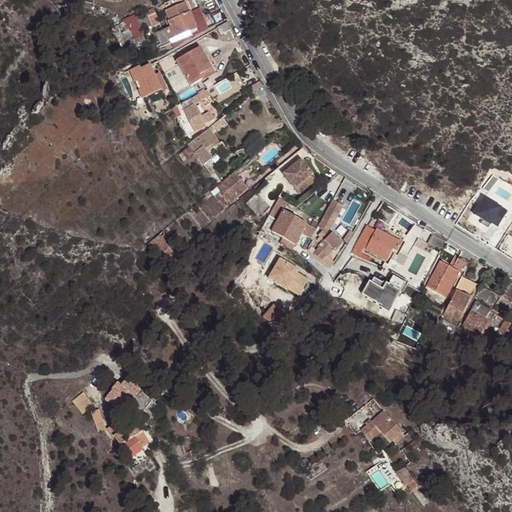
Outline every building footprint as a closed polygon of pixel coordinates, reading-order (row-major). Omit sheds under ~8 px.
[(168,2),(159,5),(162,11),(167,10),(173,26),(166,29),(171,40),(197,28),(196,25),(204,21),(200,9),(191,13),(185,0),(172,0),(168,2)] [(153,8),(146,11),(147,14),(152,26),(160,23),(153,8)] [(152,26),(147,14),(135,19),(140,31),(152,26)] [(229,21),(219,26),(223,33),(233,28),(229,21)] [(190,85),(216,71),(203,45),(176,59),(179,65),(190,85)] [(160,58),(165,67),(175,62),(170,52),(160,58)] [(139,69),(151,94),(161,90),(154,75),(149,64),(139,69)] [(190,85),(179,65),(167,72),(177,92),(190,85)] [(146,97),(151,94),(139,69),(138,66),(133,69),(146,97)] [(154,75),(161,90),(166,88),(159,73),(154,75)] [(247,87),(250,94),(261,84),(259,81),(247,87)] [(206,90),(199,93),(203,100),(209,96),(206,90)] [(199,93),(182,103),(185,109),(195,104),(203,100),(199,93)] [(200,116),(195,104),(185,109),(183,110),(193,132),(205,127),(204,124),(200,116)] [(208,113),(200,116),(204,124),(211,120),(208,113)] [(217,132),(230,124),(226,117),(213,126),(217,132)] [(328,139),(337,130),(333,126),(331,127),(328,123),(322,129),(325,132),(324,134),(328,139)] [(288,133),(286,128),(273,139),(275,143),(288,133)] [(207,130),(194,141),(199,147),(190,154),(201,166),(218,153),(213,148),(218,144),(207,130)] [(194,141),(185,147),(190,154),(199,147),(194,141)] [(300,161),(283,176),(294,189),(312,175),(300,161)] [(244,164),(219,184),(231,198),(234,201),(247,190),(237,177),(248,168),(244,164)] [(312,175),(294,189),(299,195),(316,181),(312,175)] [(219,184),(213,190),(225,204),(231,198),(219,184)] [(271,209),(256,194),(246,205),(260,219),(271,209)] [(476,215),(499,228),(508,211),(486,198),(476,215)] [(305,227),(282,213),(287,204),(279,200),(268,217),(277,222),(271,232),(295,245),(296,243),(305,227)] [(329,230),(330,229),(342,207),(332,202),(318,228),(322,231),(318,235),(325,242),(312,255),(321,261),(326,256),(332,250),(334,251),(342,243),(329,230)] [(306,225),(305,227),(296,243),(307,249),(312,240),(316,232),(306,225)] [(366,228),(356,245),(365,250),(386,260),(385,264),(395,269),(405,252),(395,246),(398,241),(376,229),(375,233),(366,228)] [(159,235),(152,241),(162,254),(170,248),(162,238),(159,235)] [(354,247),(350,254),(361,258),(365,250),(356,245),(354,247)] [(326,256),(321,261),(331,269),(336,262),(326,256)] [(456,274),(460,277),(469,262),(458,256),(449,270),(456,274)] [(271,280),(289,291),(290,290),(301,296),(310,281),(299,275),(300,272),(281,261),(271,280)] [(453,281),(456,274),(449,270),(440,265),(436,272),(453,281)] [(354,266),(350,276),(367,283),(371,275),(354,266)] [(453,281),(436,272),(432,280),(428,287),(445,297),(453,281)] [(397,273),(395,276),(410,283),(410,282),(397,273)] [(410,283),(395,276),(393,278),(407,287),(410,283)] [(466,301),(469,302),(478,287),(460,277),(452,292),(466,301)] [(478,287),(469,302),(472,304),(488,314),(489,315),(498,299),(478,287)] [(449,298),(443,312),(456,320),(466,301),(452,292),(449,298)] [(264,316),(279,331),(290,318),(275,304),(264,316)] [(488,314),(472,304),(469,309),(485,319),(488,314)] [(487,320),(485,319),(469,309),(461,323),(478,334),(487,320)] [(101,401),(131,422),(148,399),(120,380),(115,386),(112,383),(107,391),(108,391),(101,401)] [(68,405),(79,417),(89,408),(78,396),(68,405)] [(95,411),(88,414),(95,433),(103,430),(95,411)] [(404,438),(383,413),(361,433),(367,441),(378,433),(388,444),(391,441),(394,445),(404,438)] [(113,437),(129,458),(141,447),(140,446),(147,441),(135,425),(132,421),(131,422),(117,433),(111,425),(105,430),(111,438),(113,437)] [(419,485),(398,455),(391,460),(412,490),(419,485)] [(144,473),(139,465),(132,468),(138,477),(144,473)]
